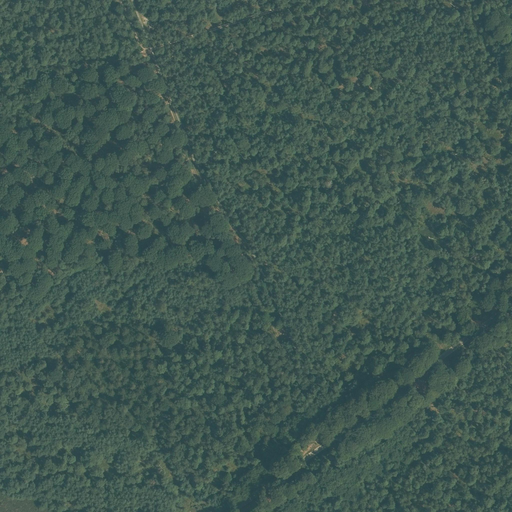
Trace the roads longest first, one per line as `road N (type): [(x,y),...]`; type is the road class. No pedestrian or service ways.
road 1 (track): [(319,445),(282,343),(189,165),(144,52)]
road 2 (unclassified): [(511,305),(229,511)]
road 3 (track): [(144,52),(302,0)]
road 4 (track): [(144,52),(0,96)]
